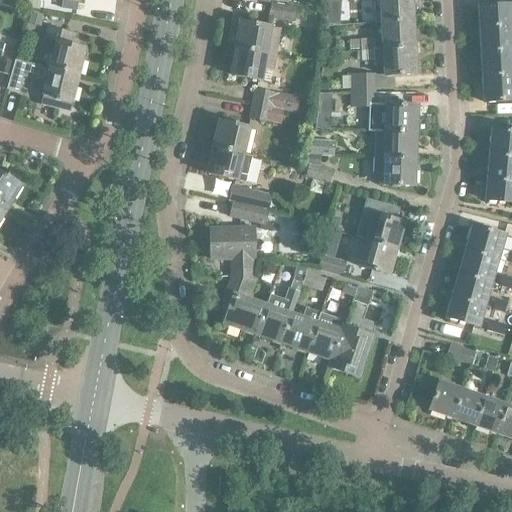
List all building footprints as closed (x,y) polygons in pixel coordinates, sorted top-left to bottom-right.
[(36,0),(24,0),(31,9),(39,11),(40,5),(36,0)] [(373,0),(375,23),(382,23),(412,21),(410,0),(373,0)] [(292,22),(295,9),(271,4),(269,18),(292,22)] [(511,29),(511,18),(511,6),(479,8),(480,32),(511,29)] [(383,49),(413,48),(412,21),(382,23),(383,49)] [(240,23),(235,49),(274,56),(279,29),(240,23)] [(49,69),(79,76),(85,49),(72,46),(75,35),(47,28),(44,40),(56,43),(49,69)] [(511,29),(480,32),(482,55),(511,53),(511,29)] [(373,40),(349,41),(349,50),(359,49),(359,50),(374,50),(373,40)] [(359,50),(355,51),(356,60),(360,60),(360,62),(375,61),(375,66),(384,65),(385,77),(415,75),(413,48),(383,49),(374,50),(359,50)] [(235,49),(231,76),(260,81),(262,71),(271,72),(274,56),(235,49)] [(511,53),(482,55),(483,79),(511,77),(511,53)] [(7,90),(18,93),(23,76),(46,82),(42,100),(54,103),(53,108),(70,112),(79,76),(49,69),(15,61),(7,90)] [(350,78),(342,78),(342,90),(350,90),(374,89),(374,75),(350,75),(350,78)] [(511,77),(483,79),(484,103),(511,101),(511,77)] [(298,99),(255,90),(252,104),(282,110),(295,113),(298,99)] [(415,133),(416,107),(374,105),(375,94),(351,93),(350,107),(376,108),(375,132),(415,133)] [(319,94),(318,106),(329,107),(330,94),(319,94)] [(279,124),(282,110),(252,104),(249,118),(279,124)] [(213,148),(242,155),(249,128),(219,121),(213,148)] [(511,156),(511,132),(492,130),(490,154),(511,156)] [(414,159),(415,133),(375,132),(374,158),(414,159)] [(310,140),(309,156),(334,157),(335,141),(310,140)] [(251,157),(242,155),(213,148),(207,174),(245,183),(251,157)] [(511,156),(490,154),(488,178),(511,179),(511,156)] [(379,172),(378,186),(413,187),(414,159),(374,158),(374,172),(379,172)] [(334,169),(309,162),(305,175),(330,183),(334,169)] [(0,203),(7,208),(21,186),(18,184),(20,180),(9,173),(6,177),(0,173),(0,203)] [(511,179),(488,178),(486,202),(511,203),(511,179)] [(268,210),(271,197),(232,187),(229,201),(233,202),(268,210)] [(403,223),(392,220),(395,208),(366,200),(355,238),(367,241),(396,249),(403,223)] [(229,217),(264,225),(268,210),(233,202),(229,217)] [(337,233),(339,227),(330,224),(329,230),(337,233)] [(497,259),(504,236),(473,227),(466,250),(497,259)] [(253,259),(254,259),(254,229),(210,230),(210,260),(230,259),(230,277),(253,276),(253,259)] [(329,230),(326,241),(338,245),(341,234),(337,233),(329,230)] [(396,249),(367,241),(359,267),(388,276),(396,249)] [(497,259),(466,250),(460,273),(491,282),(497,259)] [(323,256),(318,271),(341,277),(345,263),(323,256)] [(491,282),(460,273),(453,296),(484,304),(491,282)] [(301,284),(301,285),(321,292),(325,280),(305,274),(301,284)] [(500,284),(511,287),(511,276),(503,274),(500,284)] [(223,324),(254,335),(264,306),(243,299),(249,281),(229,281),(219,310),(227,312),(223,324)] [(288,288),(283,301),(294,305),(301,285),(301,284),(292,281),(290,289),(288,288)] [(356,290),(343,286),(340,294),(353,299),(356,290)] [(356,290),(353,299),(352,301),(367,306),(371,293),(357,288),(356,290)] [(264,306),(254,335),(280,343),(289,315),(290,315),(294,305),(283,301),(270,296),(266,307),(264,306)] [(453,296),(447,319),(478,328),(484,304),(453,296)] [(509,300),(496,297),(493,307),(506,310),(509,300)] [(290,315),(289,315),(280,343),(304,352),(318,313),(303,308),(300,318),(290,315)] [(331,361),(342,327),(344,322),(318,313),(304,352),(331,361)] [(505,335),(508,325),(490,319),(487,330),(505,335)] [(328,368),(356,378),(371,337),(342,327),(331,361),(328,368)] [(474,353),(450,346),(446,358),(470,366),(474,353)] [(485,368),(494,371),(497,359),(489,356),(485,368)] [(462,391),(439,383),(429,411),(452,419),(462,391)] [(462,391),(452,419),(474,427),(484,398),(462,391)] [(484,398),(474,427),(496,434),(506,406),(484,398)] [(511,408),(506,406),(496,434),(511,439),(511,408)]
